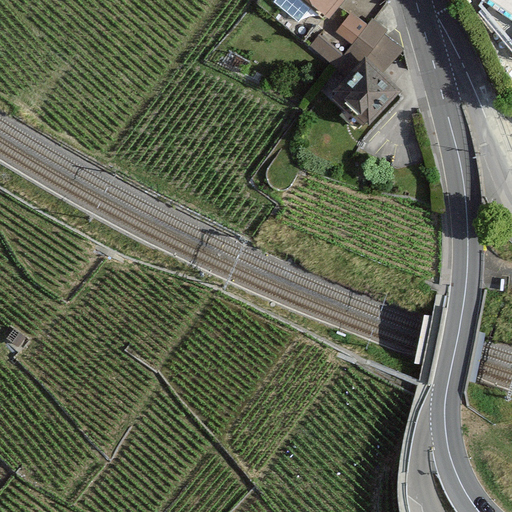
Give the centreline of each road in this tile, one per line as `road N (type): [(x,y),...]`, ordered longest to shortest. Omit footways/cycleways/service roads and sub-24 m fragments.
road 1 (tertiary): [(417,0),(460,159),(469,230),(445,407)]
road 2 (residential): [(429,0),(511,170)]
